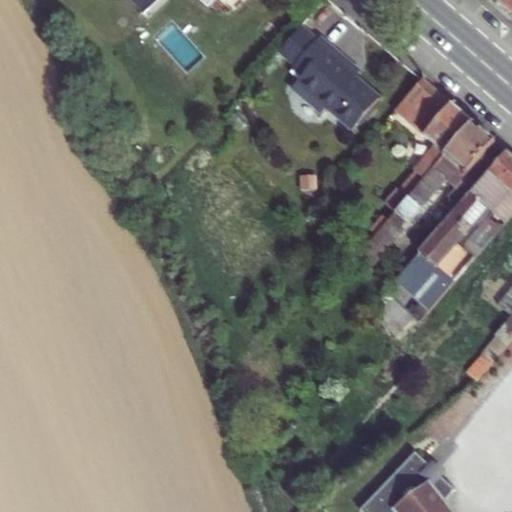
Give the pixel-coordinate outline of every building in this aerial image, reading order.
[(126,0),(144,19),(165,0),(126,0)] [(200,0),(213,11),(222,0),(200,0)] [(511,0),(492,0),(489,4),(511,23),(511,0)] [(284,56),(297,68),(301,63),(318,45),(305,33),(284,56)] [(318,45),(301,63),(312,72),(307,79),(296,91),(325,116),(330,110),(356,133),(382,103),(349,75),(354,69),(321,41),(318,45)] [(312,72),(301,63),(297,68),(296,70),(307,79),(312,72)] [(473,132),(418,85),(392,118),(436,154),(424,170),(434,178),(473,132)] [(456,196),(466,185),(495,151),(473,132),(434,178),(429,184),(397,222),(411,234),(448,189),(456,196)] [(478,195),(507,161),(495,151),(466,185),(478,195)] [(442,305),(474,268),(511,223),(511,165),(507,161),(478,195),(409,278),(442,305)] [(397,222),(429,184),(424,180),(420,184),(416,181),(400,200),(399,198),(386,213),(397,222)] [(511,350),(511,299),(498,315),(511,327),(499,342),(511,352),(511,350)] [(480,388),(495,371),(485,362),(470,379),(480,388)] [(454,511),(451,508),(460,498),(446,484),(444,487),(434,478),(437,475),(421,461),(371,511),(454,511)] [(444,487),(446,484),(450,480),(440,471),(437,475),(434,478),(444,487)]
